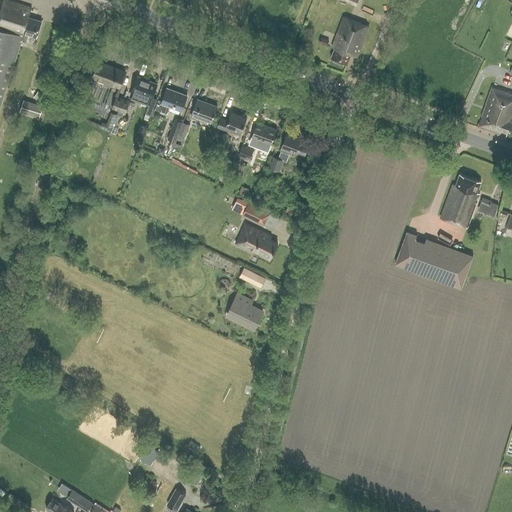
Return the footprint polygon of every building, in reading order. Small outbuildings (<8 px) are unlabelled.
[(19,32),(28,35),(30,36),(30,34),(38,37),(43,21),(29,17),(32,8),(6,0),(4,0),(0,13),(0,28),(18,34),(19,32)] [(331,57),(347,64),(351,55),(357,57),(369,25),(344,15),(332,47),(335,48),(331,57)] [(0,108),(21,40),(26,42),(28,35),(19,32),(18,34),(0,28),(0,108)] [(327,46),(329,40),(321,37),(319,43),(327,46)] [(120,87),(126,72),(99,62),(93,77),(120,87)] [(150,104),(151,99),(157,84),(138,77),(130,97),(150,104)] [(511,90),(494,84),(483,116),(485,116),(483,121),(481,121),(480,125),(502,133),(503,128),(510,130),(508,136),(511,137),(511,90)] [(162,102),(159,100),(155,109),(167,114),(170,106),(181,110),(187,95),(168,88),(162,102)] [(43,95),(37,91),(33,97),(39,101),(43,95)] [(119,111),(123,98),(117,96),(112,109),(119,111)] [(123,98),(119,111),(126,114),(130,101),(123,98)] [(43,105),(23,99),(20,111),(39,117),(43,105)] [(212,121),(217,107),(198,99),(191,117),(196,118),(197,116),(212,121)] [(109,122),(104,120),(102,126),(114,130),(120,113),(113,110),(109,122)] [(241,132),(247,118),(232,112),(228,121),(221,119),(218,127),(228,131),(230,128),(241,132)] [(179,132),(182,122),(175,119),(168,139),(175,142),(176,139),(179,132)] [(271,145),(277,129),(258,121),(251,139),(259,142),(259,140),(271,145)] [(179,132),(176,139),(184,141),(190,124),(182,122),(179,132)] [(304,156),(309,142),(288,133),(281,151),(288,154),(290,151),(304,156)] [(238,158),(242,160),(241,163),(248,166),(254,150),(243,145),(238,158)] [(272,156),(268,167),(279,171),(283,160),(272,156)] [(453,184),(440,218),(467,228),(480,194),(477,193),(481,181),(460,173),(456,185),(453,184)] [(243,187),(241,193),(246,195),(249,189),(243,187)] [(490,206),(491,200),(483,197),(481,203),(490,206)] [(271,214),(255,206),(248,203),(243,215),(265,225),(271,214)] [(290,204),(287,212),(299,218),(303,211),(290,204)] [(272,259),(280,243),(271,239),(273,235),(247,222),(238,242),(272,259)] [(418,235),(407,231),(395,264),(462,288),(474,255),(426,238),(425,242),(416,238),(418,235)] [(244,268),(239,277),(261,288),(266,278),(244,268)] [(254,300),(237,292),(225,316),(254,331),(265,310),(252,304),(254,300)] [(200,447),(191,441),(187,447),(196,453),(200,447)] [(158,451),(149,446),(141,460),(150,465),(158,451)] [(196,471),(190,481),(197,485),(203,475),(196,471)] [(177,510),(186,494),(176,489),(167,504),(177,510)] [(81,495),(72,490),(67,498),(75,504),(87,511),(92,503),(81,495)] [(74,511),(61,503),(53,498),(46,507),(53,511),(74,511)]
